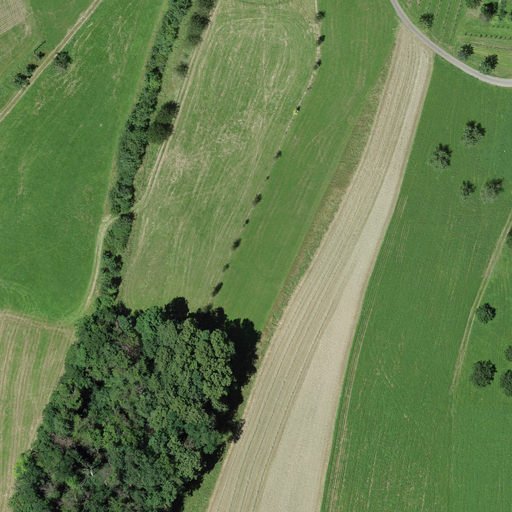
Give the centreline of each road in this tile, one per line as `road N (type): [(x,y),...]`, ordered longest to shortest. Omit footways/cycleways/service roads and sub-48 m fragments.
road 1 (track): [(0,122),(102,0)]
road 2 (track): [(165,143),(220,0)]
road 3 (unclassified): [(394,0),(429,46),(491,81)]
